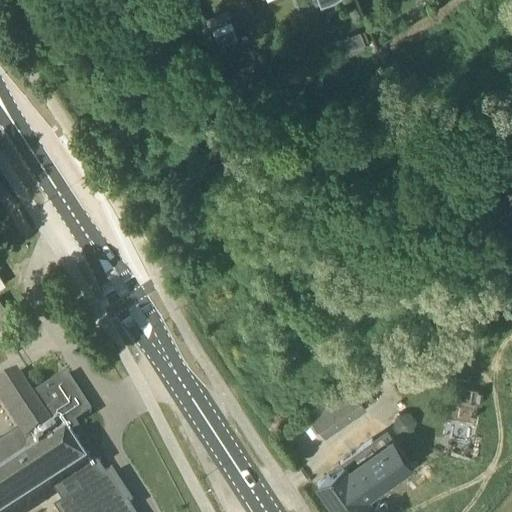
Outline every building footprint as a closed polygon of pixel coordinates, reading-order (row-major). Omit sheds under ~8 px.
[(226,10),(204,19),(209,30),(231,21),(226,10)] [(364,43),(359,31),(349,36),(354,47),(364,43)] [(496,185),(504,176),(511,182),(511,157),(511,158),(495,145),(476,168),(496,185)] [(511,244),(511,205),(493,229),(511,244)] [(0,299),(0,324),(15,347),(27,340),(0,299)] [(325,437),(366,408),(376,401),(367,388),(383,377),(375,364),(358,376),(361,380),(310,415),(325,437)] [(0,383),(0,405),(18,432),(24,442),(4,455),(0,449),(0,511),(18,511),(66,482),(75,496),(52,511),(131,511),(108,476),(105,477),(97,466),(100,464),(99,463),(68,415),(84,404),(65,375),(31,397),(15,373),(0,383)] [(390,418),(401,441),(419,433),(408,410),(390,418)] [(331,502),(368,476),(387,462),(373,442),(354,456),(352,453),(340,461),(343,464),(317,482),(331,502)]
